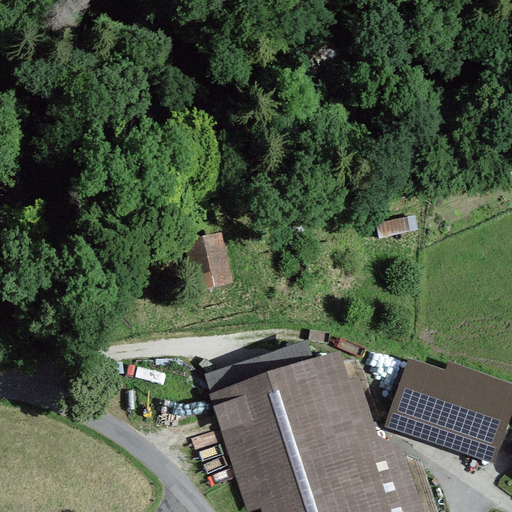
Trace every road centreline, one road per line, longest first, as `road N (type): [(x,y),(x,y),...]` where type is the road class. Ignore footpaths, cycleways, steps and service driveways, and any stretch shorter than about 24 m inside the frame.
road 1 (track): [(37,392),(83,359),(300,334),(358,356),(381,421),(469,486)]
road 2 (unclassified): [(0,389),(37,392),(94,415),(138,444),(203,511)]
